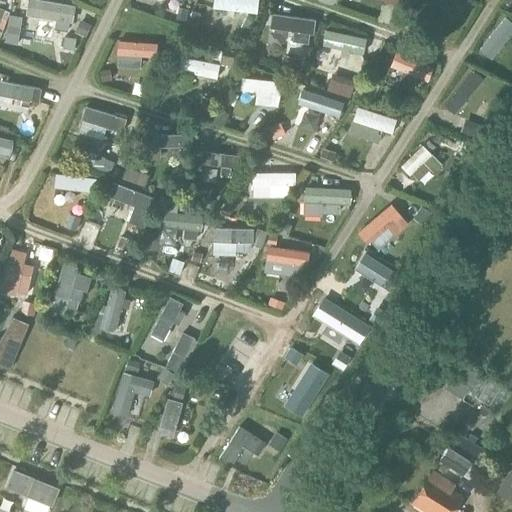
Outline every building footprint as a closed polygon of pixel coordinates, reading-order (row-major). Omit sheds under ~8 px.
[(71,22),(74,6),(38,0),(28,0),(26,14),(56,19),(55,28),(67,30),(68,22),(71,22)] [(214,0),(213,7),(256,12),(257,0),(214,0)] [(313,34),(315,19),(271,13),(269,28),(297,32),(296,42),(308,43),(309,33),(313,34)] [(322,44),(342,48),(340,54),(348,56),(349,50),(363,53),(366,39),(325,30),(322,44)] [(511,41),(511,40),(476,63),(487,80),(511,64),(511,41)] [(117,41),(116,54),(156,56),(157,44),(117,41)] [(412,87),(417,77),(426,81),(433,67),(395,50),(388,64),(402,71),(398,81),(412,87)] [(115,56),(115,72),(155,73),(155,58),(115,56)] [(179,71),(218,79),(220,66),(182,59),(179,71)] [(483,77),(472,68),(442,104),(454,113),(483,77)] [(241,79),(240,91),(279,95),(281,83),(241,79)] [(29,107),(30,101),(38,103),(41,88),(0,80),(0,95),(22,99),(21,105),(29,107)] [(300,90),(297,101),(335,114),(338,103),(300,90)] [(256,109),(278,109),(279,96),(238,94),(237,114),(256,115),(256,109)] [(296,108),(294,125),(334,132),(337,114),(296,108)] [(116,133),(123,134),(124,122),(77,116),(76,128),(108,132),(108,138),(115,139),(116,133)] [(387,123),(353,120),(351,145),(365,146),(366,134),(374,134),(374,140),(383,141),(384,135),(386,135),(387,123)] [(78,130),(75,145),(65,143),(62,160),(71,161),(74,146),(100,151),(103,135),(78,130)] [(170,153),(179,153),(178,147),(190,147),(190,134),(146,134),(146,147),(170,147),(170,153)] [(11,148),(12,141),(0,138),(0,154),(8,156),(11,148)] [(431,154),(422,145),(401,165),(410,174),(431,154)] [(202,151),(200,163),(221,166),(220,176),(229,177),(230,167),(238,168),(239,155),(202,151)] [(252,173),(252,185),(270,185),(270,197),(287,197),(288,185),(294,185),(294,173),(252,173)] [(95,193),(96,180),(55,175),(54,188),(95,193)] [(337,209),(338,203),(349,204),(350,190),(306,187),(305,201),(329,203),(328,209),(337,209)] [(112,193),(111,206),(157,209),(157,195),(112,193)] [(176,213),(177,201),(163,199),(160,226),(184,229),(183,239),(195,240),(196,230),(200,231),(201,216),(176,213)] [(370,240),(378,249),(396,233),(396,232),(407,223),(391,204),(357,233),(366,243),(370,240)] [(133,233),(135,209),(111,208),(109,231),(133,233)] [(252,242),(252,229),(213,228),(212,241),(237,242),(236,250),(249,250),(249,242),(252,242)] [(266,259),(287,262),(286,270),(297,271),(298,264),(307,265),(308,252),(268,247),(266,259)] [(15,295),(16,291),(26,294),(33,267),(23,265),(26,252),(11,248),(0,291),(15,295)] [(364,252),(354,268),(397,295),(407,280),(364,252)] [(63,263),(49,310),(63,314),(64,311),(72,314),(76,301),(67,298),(71,286),(77,288),(79,280),(73,278),(77,267),(76,265),(65,261),(63,263)] [(123,298),(125,291),(111,287),(106,306),(101,305),(88,330),(99,333),(101,327),(114,331),(121,306),(126,307),(128,300),(123,298)] [(323,296),(311,315),(357,343),(369,325),(323,296)] [(178,310),(181,303),(170,297),(150,334),(162,340),(174,317),(180,320),(184,313),(178,310)] [(11,317),(0,336),(0,365),(8,369),(26,322),(11,317)] [(208,326),(198,364),(220,371),(231,332),(208,326)] [(164,367),(180,372),(187,359),(183,357),(193,338),(181,332),(164,367)] [(296,368),(317,343),(308,335),(287,361),(296,368)] [(78,396),(88,365),(76,361),(65,392),(78,396)] [(283,372),(265,407),(278,414),(297,379),(283,372)] [(148,395),(152,381),(123,373),(112,411),(126,415),(133,390),(148,395)] [(464,411),(476,384),(456,375),(444,402),(464,411)] [(172,436),(181,402),(167,399),(158,432),(172,436)] [(249,436),(251,434),(240,426),(218,459),(229,466),(243,445),(257,454),(263,445),(249,436)] [(473,482),(490,455),(456,434),(439,460),(473,482)] [(12,469),(5,487),(51,506),(59,488),(12,469)] [(511,469),(498,492),(511,500),(511,469)] [(432,471),(412,503),(425,511),(453,511),(462,498),(451,491),(455,485),(432,471)]
